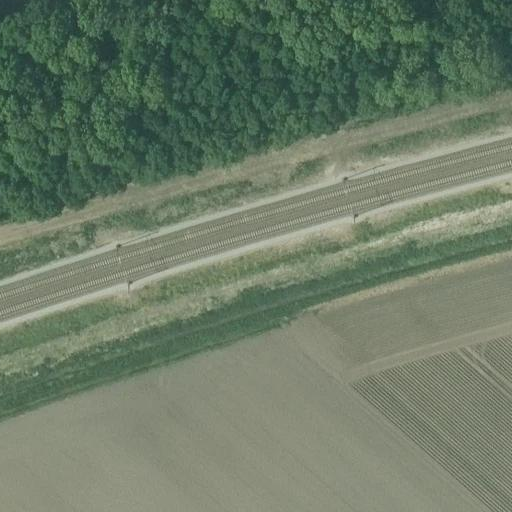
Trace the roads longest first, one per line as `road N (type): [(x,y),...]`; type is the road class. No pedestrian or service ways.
road 1 (track): [(511,209),(0,365)]
road 2 (track): [(0,51),(175,0)]
